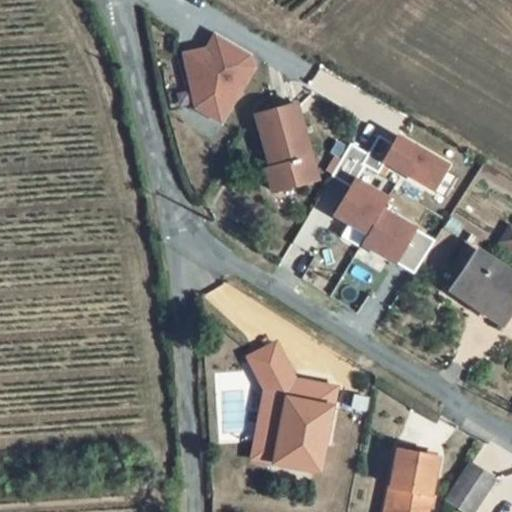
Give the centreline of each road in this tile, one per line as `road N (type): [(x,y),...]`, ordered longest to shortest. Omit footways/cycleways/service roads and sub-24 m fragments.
road 1 (residential): [(511,436),(177,228)]
road 2 (unclassified): [(177,228),(191,511)]
road 3 (unclassified): [(120,0),(177,228)]
